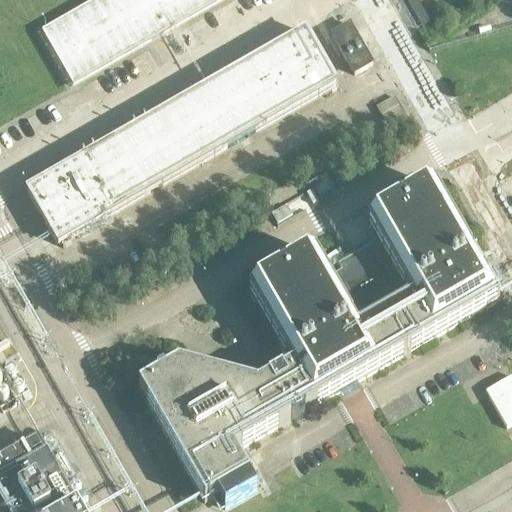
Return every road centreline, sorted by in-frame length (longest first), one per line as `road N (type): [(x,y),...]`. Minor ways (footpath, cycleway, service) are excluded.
road 1 (unclassified): [(80,368),(455,145)]
road 2 (unclassified): [(34,283),(411,66)]
road 3 (unclassified): [(0,198),(333,0)]
road 4 (unclassified): [(160,511),(80,368)]
road 5 (unclassified): [(49,385),(120,511)]
